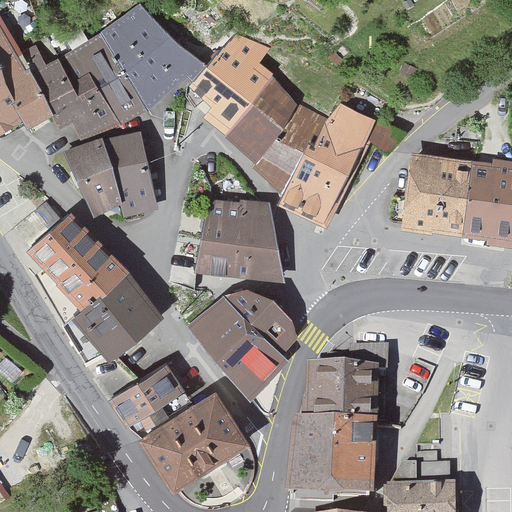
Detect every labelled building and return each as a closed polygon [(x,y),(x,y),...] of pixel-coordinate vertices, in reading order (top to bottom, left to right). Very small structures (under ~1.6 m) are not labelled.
[(139,6),(94,39),(96,41),(145,111),(177,90),(208,68),(175,40),(139,6)] [(0,27),(0,140),(53,113),(60,107),(45,72),(30,67),(0,27)] [(81,142),(145,111),(96,41),(45,72),(60,107),(53,113),(64,139),(75,132),(81,142)] [(274,78),(230,46),(208,68),(183,92),(181,103),(203,118),(254,165),(299,108),(274,78)] [(378,121),(340,105),(330,122),(285,198),(280,206),(328,225),(378,121)] [(330,122),(299,108),(254,165),(285,198),(330,122)] [(68,156),(95,217),(121,206),(124,218),(157,209),(140,133),(103,141),(68,156)] [(412,156),(404,227),(466,237),(474,162),(412,156)] [(511,167),(474,162),(466,237),(511,247),(511,167)] [(267,204),(204,199),(196,274),(245,284),(285,278),(267,204)] [(29,254),(87,312),(120,279),(122,277),(68,218),(29,254)] [(70,323),(113,362),(165,317),(120,279),(87,312),(70,323)] [(224,297),(187,329),(252,405),(295,364),(281,352),(298,337),(296,322),(275,298),(243,290),(224,297)] [(165,366),(109,402),(129,432),(133,429),(137,433),(144,429),(149,435),(162,423),(170,407),(185,395),(165,366)] [(303,405),(303,425),(379,430),(380,375),(308,371),(306,405),(303,405)] [(138,445),(175,496),(254,442),(219,393),(138,445)] [(303,425),(295,424),(286,496),(311,502),(374,502),(379,430),(303,425)] [(454,483),(454,461),(400,461),(400,483),(454,483)] [(458,511),(458,485),(388,485),(387,511),(458,511)]
